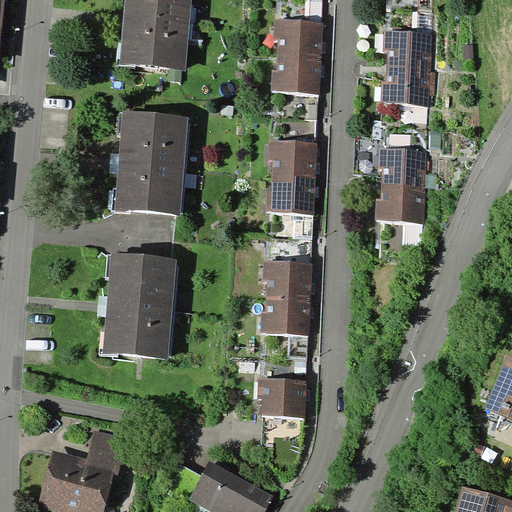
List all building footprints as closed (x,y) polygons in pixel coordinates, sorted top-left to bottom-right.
[(193,0),(128,0),(122,75),(187,80),(193,0)] [(318,55),(318,32),(275,30),(273,100),(316,102),(317,78),(318,55)] [(424,103),(427,32),(384,31),(383,54),(382,77),(381,101),(424,103)] [(189,124),(120,119),(111,224),(180,229),(189,124)] [(314,175),(315,152),(272,150),(269,220),(312,222),(313,198),(314,175)] [(420,222),(422,152),(378,150),(377,173),(376,197),(376,220),(420,222)] [(182,269),(110,263),(102,362),(174,367),(182,269)] [(313,295),(314,272),(263,269),(259,339),(310,342),(312,319),(313,295)] [(511,417),(511,359),(507,358),(487,408),(511,417)] [(308,381),(259,378),(258,398),(262,398),(261,415),(306,417),(308,381)] [(109,511),(125,441),(94,434),(87,467),(51,459),(39,511),(109,511)] [(266,511),(273,498),(207,467),(188,508),(196,511),(266,511)] [(511,511),(511,499),(462,485),(454,511),(511,511)]
